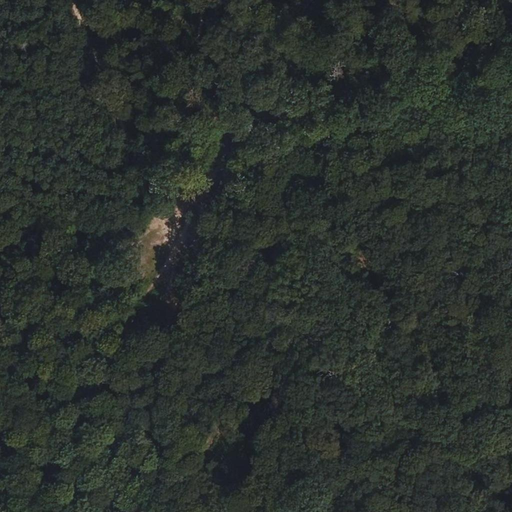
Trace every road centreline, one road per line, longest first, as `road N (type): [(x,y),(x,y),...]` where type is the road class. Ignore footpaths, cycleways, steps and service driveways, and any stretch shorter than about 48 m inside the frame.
road 1 (track): [(23,511),(166,251)]
road 2 (unknown): [(166,251),(310,0)]
road 3 (track): [(166,251),(60,0)]
road 4 (unknown): [(166,251),(147,511)]
road 5 (track): [(200,0),(166,251)]
road 6 (track): [(166,251),(0,312)]
road 7 (track): [(0,222),(166,251)]
